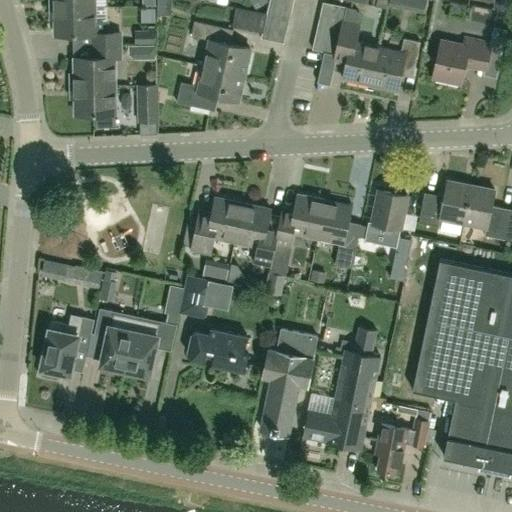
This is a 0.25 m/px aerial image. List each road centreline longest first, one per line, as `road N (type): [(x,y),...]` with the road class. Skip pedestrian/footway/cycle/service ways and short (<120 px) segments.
road 1 (tertiary): [(374,511),(5,438)]
road 2 (residential): [(5,438),(33,159)]
road 3 (residential): [(33,159),(274,145)]
road 4 (residential): [(274,145),(511,138)]
road 5 (residential): [(33,159),(32,103),(4,0)]
road 6 (unclassified): [(307,0),(274,145)]
